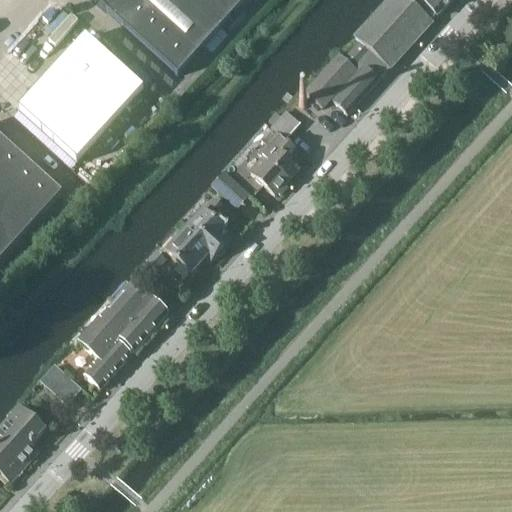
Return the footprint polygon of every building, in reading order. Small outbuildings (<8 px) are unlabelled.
[(91,0),(177,78),(248,0),(91,0)] [(389,73),(431,25),(429,24),(410,6),(403,0),(391,0),(354,42),(358,45),(370,56),(375,61),(389,73)] [(436,20),(452,2),(449,0),(414,0),(415,1),(410,6),(429,24),(435,18),(436,20)] [(83,39),(15,114),(74,167),(89,151),(142,93),(83,39)] [(320,112),(370,56),(358,45),(343,62),(339,59),(304,97),(320,112)] [(347,118),(389,73),(375,61),(333,106),(347,118)] [(275,116),(268,124),(273,128),(270,131),(275,136),(284,144),(299,127),(285,114),(283,116),(280,120),(275,116)] [(262,162),(249,177),(273,198),(296,172),(289,166),(298,156),(284,144),(275,136),(266,146),(256,157),(262,162)] [(0,261),(59,196),(0,142),(0,261)] [(215,192),(224,201),(237,186),(227,178),(224,175),(211,189),(215,192)] [(211,222),(219,214),(212,208),(205,216),(202,214),(195,223),(198,225),(183,242),(204,260),(210,265),(225,248),(221,244),(228,237),(211,222)] [(189,277),(204,260),(183,242),(180,239),(165,256),(189,277)] [(157,271),(166,261),(156,251),(147,262),(157,271)] [(100,393),(167,318),(132,286),(80,344),(81,346),(77,350),(92,363),(80,375),(100,393)] [(54,368),(40,385),(52,396),(66,379),(54,368)] [(33,447),(47,432),(20,407),(6,423),(0,429),(0,447),(9,456),(24,439),(33,447)] [(9,456),(0,447),(0,476),(12,488),(20,479),(27,471),(41,455),(33,447),(24,439),(9,456)]
